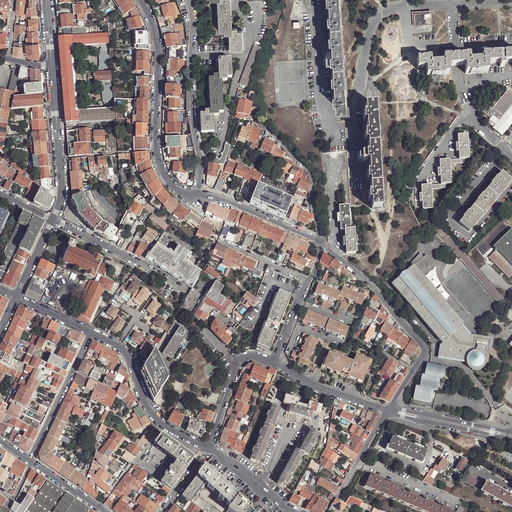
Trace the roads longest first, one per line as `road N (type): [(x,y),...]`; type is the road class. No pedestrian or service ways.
road 1 (residential): [(316,238),(171,184),(156,148),(156,37),(139,0)]
road 2 (residential): [(388,410),(424,349),(316,238)]
road 3 (unclassified): [(90,331),(128,355),(143,400),(162,425),(209,449)]
road 4 (residential): [(53,219),(61,189),(52,69)]
road 5 (residential): [(183,290),(53,219)]
road 6 (residential): [(316,238),(306,169),(250,119)]
road 7 (residential): [(30,458),(90,331)]
road 8 (unclassified): [(388,410),(511,436)]
road 9 (unclassified): [(275,362),(388,410)]
